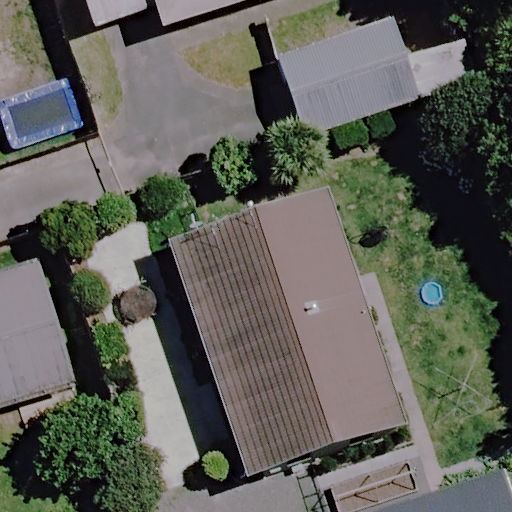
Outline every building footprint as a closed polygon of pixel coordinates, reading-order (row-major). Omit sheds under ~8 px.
[(291,0),(75,0),(96,63),(291,0)] [(395,69),(384,32),(269,66),(294,153),(474,100),(459,50),(395,69)] [(406,435),(325,211),(164,269),(245,493),(406,435)] [(0,418),(68,399),(32,277),(0,286),(0,418)] [(511,511),(511,482),(407,511),(511,511)]
